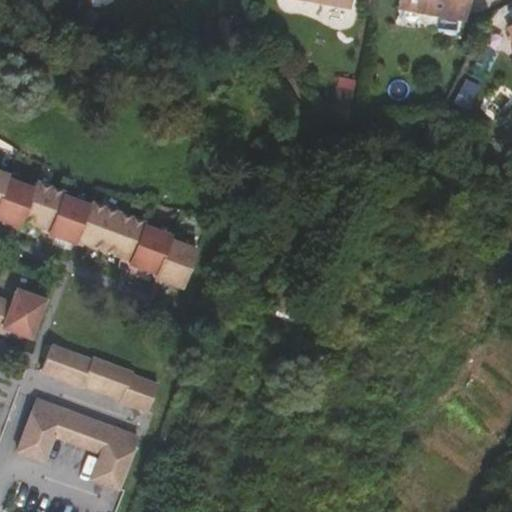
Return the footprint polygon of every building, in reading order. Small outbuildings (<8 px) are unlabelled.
[(398,0),(397,7),(465,19),(468,0),(398,0)] [(0,170),(0,200),(9,178),(10,175),(0,170)] [(9,178),(0,200),(0,218),(22,227),(25,220),(35,188),(9,178)] [(38,181),(35,188),(25,220),(51,229),(64,196),(65,195),(66,192),(38,181)] [(91,205),(65,195),(64,196),(51,229),(49,233),(77,243),(78,240),(91,205)] [(92,202),(91,205),(78,240),(105,250),(120,212),(92,202)] [(147,222),(120,212),(105,250),(131,260),(145,225),(147,222)] [(172,236),(145,225),(131,260),(130,263),(157,274),(171,240),(172,236)] [(171,240),(157,274),(155,278),(184,288),(198,250),(171,240)] [(491,255),(501,261),(508,249),(499,243),(491,255)] [(283,266),(266,312),(291,321),(307,275),(283,266)] [(12,303),(0,297),(0,331),(2,332),(4,327),(31,338),(46,300),(18,289),(12,303)] [(51,343),(41,370),(83,384),(83,382),(122,395),(121,397),(148,407),(157,380),(131,371),(132,369),(92,355),(91,357),(51,343)] [(139,433),(37,398),(19,450),(46,459),(55,433),(103,450),(94,476),(121,485),(139,433)]
